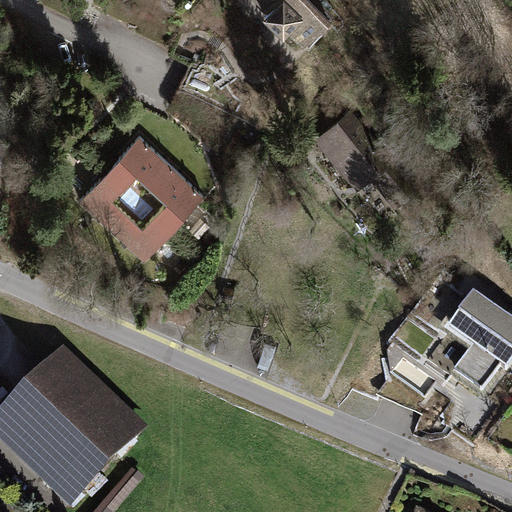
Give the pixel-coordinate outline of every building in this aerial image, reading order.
[(332,20),(311,0),(249,0),(264,14),(260,18),(281,39),(286,33),(303,50),(332,20)] [(190,60),(177,89),(234,116),(248,87),(190,60)] [(177,89),(167,110),(217,153),(234,116),(177,89)] [(419,194),(349,110),(313,139),(356,192),(373,178),(399,210),(419,194)] [(205,196),(140,136),(80,201),(145,261),(205,196)] [(511,363),(511,325),(471,296),(466,303),(462,299),(438,333),(440,335),(423,358),(450,377),(452,374),(479,393),(497,368),(505,373),(511,363)] [(243,318),(235,342),(275,355),(282,331),(243,318)] [(71,511),(149,430),(64,349),(0,415),(0,448),(67,511),(71,511)]
